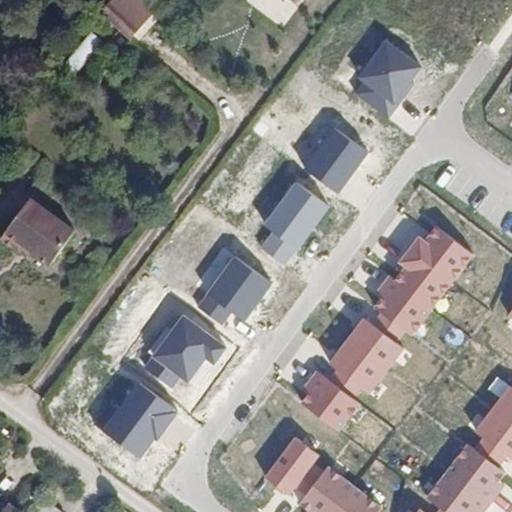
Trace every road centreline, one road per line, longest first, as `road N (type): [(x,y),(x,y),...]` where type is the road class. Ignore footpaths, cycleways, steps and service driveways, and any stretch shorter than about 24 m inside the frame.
road 1 (residential): [(436,137),(413,151),(201,447),(194,473),(211,511)]
road 2 (residential): [(0,402),(150,511)]
